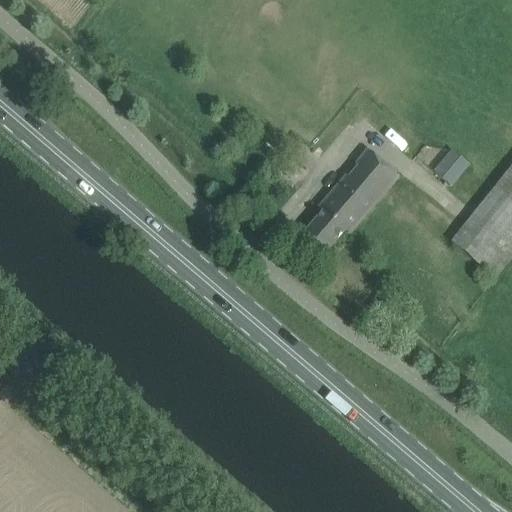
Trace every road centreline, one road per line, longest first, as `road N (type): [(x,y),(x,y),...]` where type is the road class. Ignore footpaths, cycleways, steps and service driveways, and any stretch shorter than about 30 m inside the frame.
road 1 (unclassified): [(511,456),(288,286),(0,19)]
road 2 (primary): [(472,511),(0,108)]
road 3 (unclassified): [(202,511),(0,339)]
